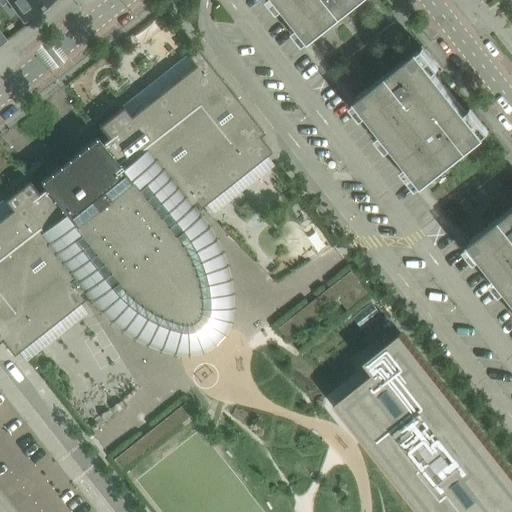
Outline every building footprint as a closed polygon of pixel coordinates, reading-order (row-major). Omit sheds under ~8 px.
[(22,20),(48,0),(7,0),(8,0),(22,20)] [(278,0),(311,41),(362,0),(278,0)] [(199,208),(270,151),(259,137),(263,133),(196,48),(187,56),(194,65),(130,116),(122,107),(98,126),(107,138),(100,143),(96,137),(67,160),(72,166),(64,173),(60,167),(39,182),(43,187),(37,192),(28,181),(3,201),(11,210),(0,218),(0,340),(1,340),(12,355),(20,349),(84,298),(90,293),(96,301),(98,304),(114,290),(108,283),(115,276),(118,279),(125,287),(133,295),(142,301),(151,307),(160,312),(171,316),(181,319),(185,320),(189,319),(192,317),(194,314),(196,311),(197,307),(196,296),(195,285),(192,275),(188,264),(184,254),(178,245),(170,233),(178,227),(183,235),(201,222),(199,220),(193,212),(199,207),(199,208)] [(417,52),(357,100),(424,184),(484,137),(417,52)] [(511,210),(471,243),(511,294),(511,210)] [(373,372),(334,403),(419,511),(511,511),(511,473),(400,332),(364,361),(373,372)] [(179,424),(188,417),(184,412),(175,419),(179,424)]
